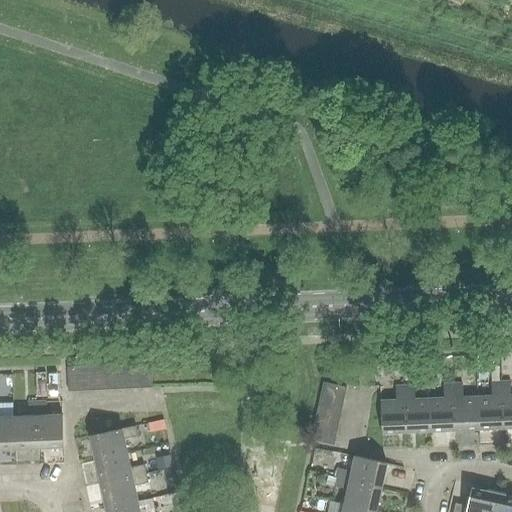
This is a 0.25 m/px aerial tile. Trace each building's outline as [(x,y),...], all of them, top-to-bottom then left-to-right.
[(478,361),(478,371),(488,371),(487,360),(478,361)] [(149,365),(137,366),(138,390),(150,389),(149,365)] [(137,366),(126,367),(127,390),(138,390),(137,366)] [(114,367),(102,368),(103,392),(115,391),(114,367)] [(126,367),(114,367),(115,391),(127,390),(126,367)] [(79,369),(80,393),(91,392),(90,368),(79,369)] [(102,368),(90,368),(91,392),(103,392),(102,368)] [(79,369),(67,370),(68,394),(80,393),(79,369)] [(344,399),(346,387),(322,382),(319,393),(344,399)] [(501,383),(502,429),(511,428),(511,395),(510,396),(510,382),(501,383)] [(477,397),(478,430),(502,429),(501,383),(490,383),(490,396),(477,397)] [(428,399),(429,432),(454,431),(452,384),(442,384),(443,398),(428,399)] [(452,384),(454,431),(478,430),(477,397),(462,398),(461,384),(452,384)] [(403,387),(405,433),(429,432),(428,399),(414,400),(413,386),(403,387)] [(405,433),(403,387),(394,387),(395,401),(379,401),(380,434),(405,433)] [(341,411),(344,399),(319,393),(317,405),(341,411)] [(39,449),(38,403),(28,404),(29,417),(14,418),(15,450),(39,449)] [(47,403),(38,403),(39,449),(64,449),(63,416),(47,417),(47,403)] [(339,422),(341,411),(317,405),(314,416),(339,422)] [(0,415),(0,451),(15,450),(14,418),(0,418),(0,415)] [(339,422),(314,416),(312,428),(336,434),(339,422)] [(89,437),(94,461),(127,454),(124,441),(138,438),(135,428),(89,437)] [(334,446),(336,434),(312,428),(310,440),(334,446)] [(130,470),(127,454),(94,461),(99,485),(146,475),(144,467),(130,470)] [(159,470),(173,467),(170,456),(156,459),(159,470)] [(381,489),(386,465),(354,458),(351,472),(337,469),(335,478),(381,489)] [(99,485),(104,509),(137,502),(134,488),(148,485),(146,475),(99,485)] [(344,505),(374,511),(375,511),(381,489),(335,478),(333,488),(347,491),(344,505)] [(491,511),(495,496),(470,490),(466,508),(454,505),(452,511),(491,511)] [(511,511),(511,499),(495,496),(491,511),(511,511)] [(104,509),(105,511),(139,511),(137,502),(104,509)]
